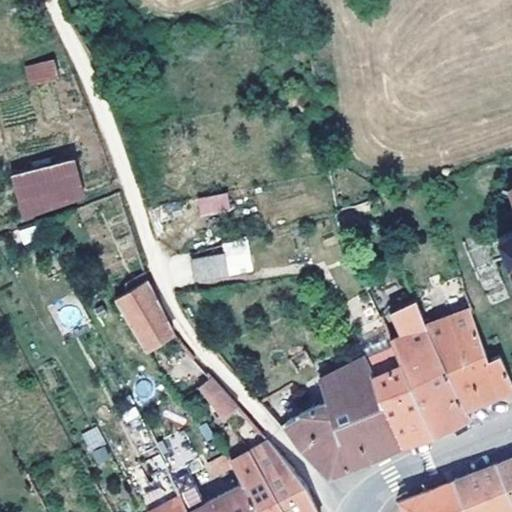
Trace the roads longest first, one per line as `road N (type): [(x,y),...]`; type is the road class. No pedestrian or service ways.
road 1 (track): [(52,0),(161,285),(278,434)]
road 2 (residential): [(356,511),(392,479),(511,426)]
